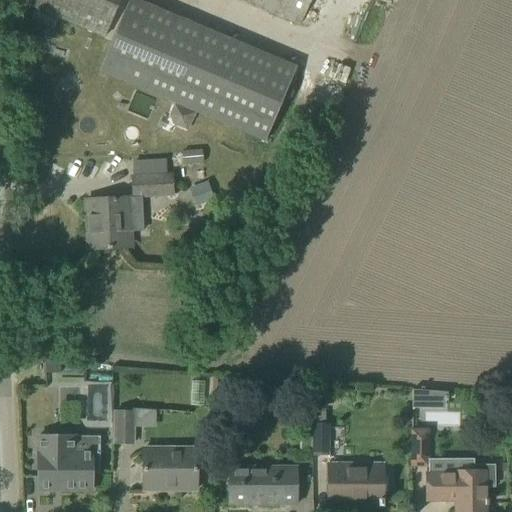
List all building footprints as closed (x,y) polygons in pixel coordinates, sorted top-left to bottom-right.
[(16,0),(103,36),(114,10),(117,0),(16,0)] [(296,67),(136,0),(128,0),(98,71),(265,141),(296,67)] [(310,0),(244,0),(300,23),(310,0)] [(174,104),(169,115),(172,125),(187,131),(195,114),(174,104)] [(182,165),(202,164),(201,150),(181,152),(182,165)] [(175,173),(172,173),(133,175),(134,197),(176,195),(175,173)] [(195,206),(213,200),(207,182),(188,189),(195,206)] [(93,249),(113,248),(128,247),(127,220),(133,219),(131,198),(105,199),(85,200),(86,220),(92,220),(93,249)] [(412,390),(412,408),(427,409),(427,391),(412,390)] [(113,443),(134,443),(134,428),(155,428),(155,409),(132,409),(132,411),(113,411),(113,443)] [(311,449),(312,449),(312,455),(327,455),(328,424),(311,424),(311,449)] [(429,466),(429,429),(410,429),(409,466),(429,466)] [(99,473),(99,444),(74,444),(74,436),(37,436),(37,490),(91,490),(91,473),(99,473)] [(195,470),(196,449),(143,448),(143,470),(143,490),(195,490),(195,470)] [(472,472),(462,472),(462,475),(426,475),(426,500),(455,500),(455,511),(485,511),(485,505),(487,505),(487,499),(485,499),(485,487),(494,487),(493,465),(473,465),(472,472)] [(296,505),(296,485),(296,466),(228,467),(228,505),(296,505)] [(382,505),(382,485),(382,466),(328,466),(328,505),(331,505),(331,503),(350,503),(350,505),(378,505),(382,505)]
